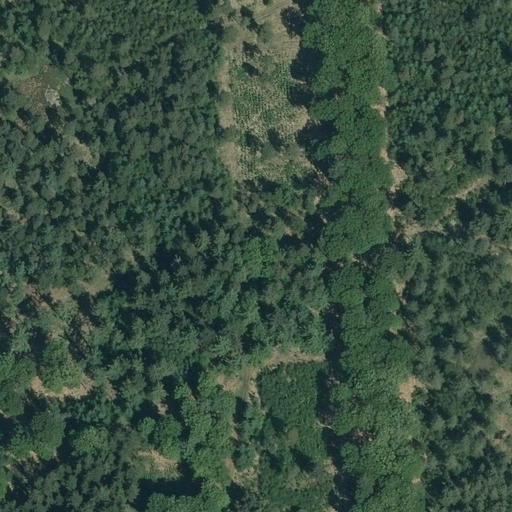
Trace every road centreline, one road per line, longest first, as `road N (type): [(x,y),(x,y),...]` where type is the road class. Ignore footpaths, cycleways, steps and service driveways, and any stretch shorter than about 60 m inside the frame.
road 1 (track): [(343,0),(381,511)]
road 2 (track): [(362,260),(430,235),(471,242),(511,263)]
